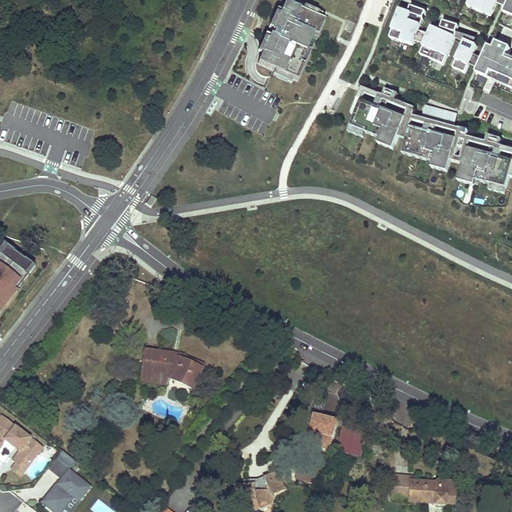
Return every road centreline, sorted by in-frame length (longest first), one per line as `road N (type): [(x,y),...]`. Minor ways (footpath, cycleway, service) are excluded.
road 1 (tertiary): [(106,220),(217,298),(370,378),(511,434)]
road 2 (tertiary): [(240,0),(195,90),(106,220)]
road 3 (tertiary): [(106,220),(0,360)]
